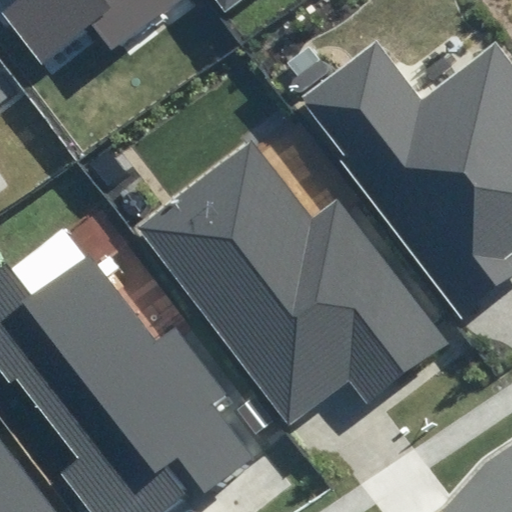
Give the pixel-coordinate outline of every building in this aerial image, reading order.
[(183,0),(13,0),(0,10),(38,62),(94,21),(115,50),(183,0)] [(216,0),(225,11),(238,0),(216,0)] [(371,41),(294,101),(467,324),(511,289),(511,75),(490,47),(419,102),(371,41)] [(253,146),(143,225),(289,423),(348,379),(369,407),(452,346),(345,201),(311,226),(253,146)] [(9,269),(0,276),(0,361),(73,456),(53,472),(83,511),(186,511),(268,450),(177,332),(157,347),(90,260),(35,302),(9,269)] [(0,511),(54,511),(0,441),(0,511)]
